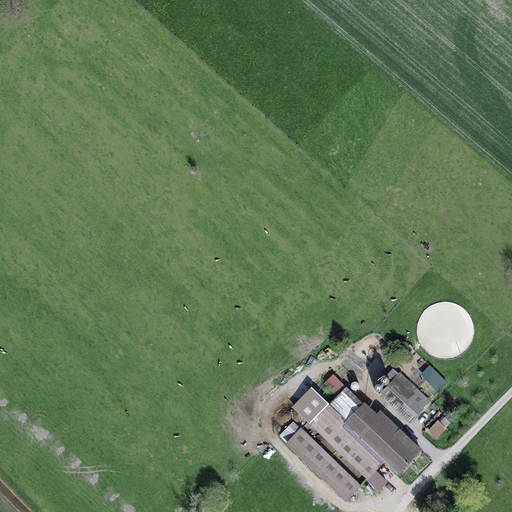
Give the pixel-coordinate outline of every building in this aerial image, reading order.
[(445,383),(430,367),(421,375),(436,391),(445,383)] [(396,406),(410,419),(428,401),(399,374),(379,395),(394,408),(396,406)] [(326,386),(338,398),(347,389),(335,377),(326,386)] [(367,479),(385,460),(389,464),(411,442),(380,411),(375,416),(347,389),(338,398),(330,406),(327,403),(308,422),(367,479)] [(408,422),(410,419),(396,406),(394,408),(408,422)] [(438,422),(429,431),(436,438),(445,428),(438,422)] [(287,444),(346,500),(360,486),(302,429),(287,444)] [(411,442),(389,464),(399,473),(420,451),(411,442)] [(434,503),(444,511),(446,511),(448,509),(437,500),(434,503)]
